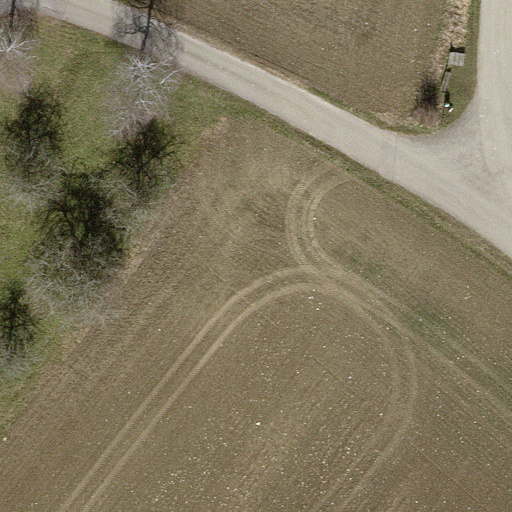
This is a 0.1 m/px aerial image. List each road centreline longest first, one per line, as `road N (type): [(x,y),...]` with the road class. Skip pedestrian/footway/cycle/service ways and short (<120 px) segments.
road 1 (unclassified): [(42,0),(283,98),(511,223)]
road 2 (track): [(504,0),(501,213)]
